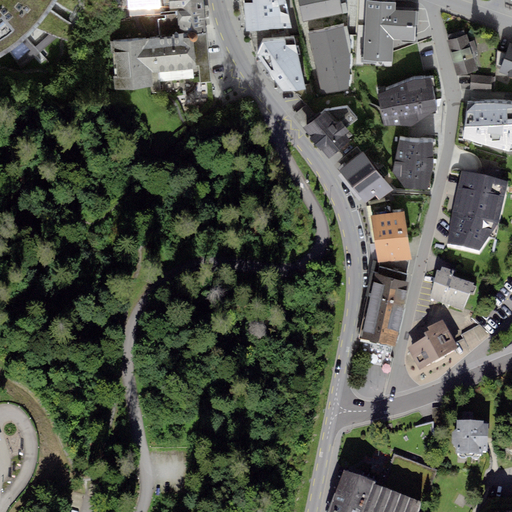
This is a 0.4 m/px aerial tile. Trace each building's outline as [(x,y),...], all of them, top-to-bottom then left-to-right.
[(0,0),(0,48),(7,44),(15,38),(22,32),(29,25),(36,18),(41,11),(46,4),(48,0),(0,0)] [(206,0),(169,0),(170,9),(177,9),(178,34),(208,32),(206,0)] [(243,0),(245,29),(290,25),(285,0),(243,0)] [(345,0),(295,0),(302,23),(348,12),(345,0)] [(396,2),(366,0),(363,60),(392,61),(393,40),(415,41),(417,11),(396,10),(396,2)] [(319,96),(350,90),(353,42),(348,21),(305,30),(319,96)] [(471,33),(448,40),(459,76),(482,70),(471,33)] [(283,88),(306,86),(295,36),(262,39),(258,52),(283,88)] [(195,40),(112,43),(113,88),(153,86),(153,73),(196,72),(195,40)] [(511,54),(507,52),(500,73),(511,76),(511,54)] [(415,76),(380,95),(385,125),(411,121),(436,108),(429,76),(415,76)] [(511,102),(472,102),(466,136),(511,149),(511,102)] [(327,106),(305,124),(331,155),(356,135),(350,127),(359,120),(353,111),(339,122),(327,106)] [(416,139),(404,139),(393,171),(405,188),(424,177),(431,158),(431,140),(416,139)] [(365,149),(342,168),(372,206),(396,187),(365,149)] [(477,182),(464,179),(456,213),(448,247),(483,255),(488,235),(491,221),(501,223),(509,189),(477,182)] [(407,206),(372,211),(379,259),(414,254),(407,206)] [(413,275),(375,267),(361,334),(399,342),(413,275)] [(439,275),(429,302),(467,315),(476,287),(455,279),(456,275),(444,270),(442,276),(439,275)] [(407,352),(420,374),(459,352),(445,324),(429,332),(430,336),(426,337),(427,341),(407,352)] [(488,426),(459,426),(458,457),(487,457),(488,426)] [(348,473),(333,511),(422,511),(424,507),(380,490),(381,486),(348,473)]
